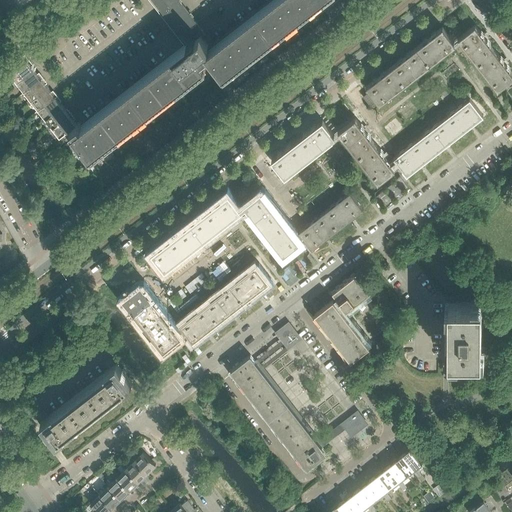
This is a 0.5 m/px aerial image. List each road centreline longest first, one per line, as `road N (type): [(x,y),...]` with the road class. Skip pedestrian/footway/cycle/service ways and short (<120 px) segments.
road 1 (residential): [(0,340),(435,0)]
road 2 (residential): [(389,0),(45,267)]
road 3 (residential): [(307,497),(392,432),(290,300)]
road 4 (residential): [(145,413),(290,300)]
road 5 (residential): [(372,236),(511,129)]
road 6 (residential): [(31,506),(145,413)]
road 7 (residential): [(372,236),(425,304),(425,360)]
